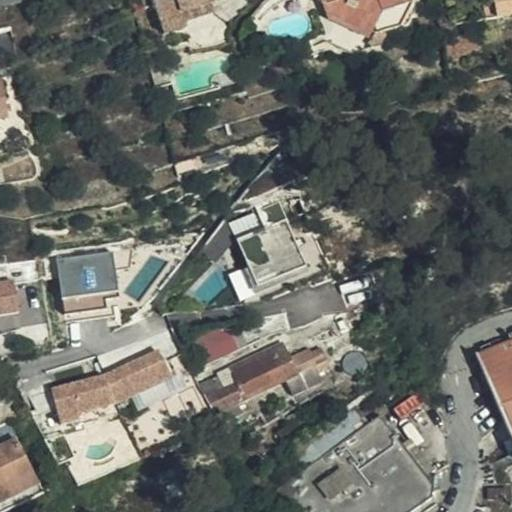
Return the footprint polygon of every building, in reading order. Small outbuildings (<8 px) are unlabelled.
[(151,0),(152,4),(161,30),(184,23),(182,18),(179,9),(205,0),(151,0)] [(207,0),(205,0),(179,9),(182,18),(210,9),(207,0)] [(373,25),(375,32),(376,35),(383,33),(400,28),(381,17),(382,14),(413,5),(415,0),(314,0),(328,6),(332,19),(356,31),(373,25)] [(511,3),(495,6),(498,19),(511,16),(511,3)] [(400,28),(413,5),(382,14),(381,17),(400,28)] [(376,35),(375,32),(367,47),(373,51),(381,48),(387,36),(383,33),(376,35)] [(241,299),(328,267),(314,228),(288,238),(275,203),(231,219),(249,266),(231,273),(241,299)] [(120,295),(114,251),(59,258),(66,313),(108,307),(107,297),(120,295)] [(0,316),(21,313),(16,281),(0,283),(0,316)] [(339,283),(286,294),(292,321),(345,311),(339,283)] [(232,332),(205,345),(212,360),(239,347),(232,332)] [(511,338),(477,353),(511,438),(511,338)] [(294,397),(325,383),(317,367),(328,362),(322,349),(312,354),(309,349),(291,358),(284,344),(218,375),(224,388),(207,396),(215,413),(286,381),(294,397)] [(166,350),(160,353),(172,379),(131,398),(135,407),(183,385),(166,350)] [(160,353),(106,378),(116,405),(131,398),(172,379),(160,353)] [(218,375),(201,382),(207,396),(224,388),(218,375)] [(116,405),(106,378),(54,397),(66,429),(78,424),(76,420),(116,405)] [(120,414),(116,405),(76,420),(78,424),(66,429),(68,433),(120,414)] [(434,489),(381,415),(278,490),(293,511),(416,511),(432,501),(434,489)] [(0,504),(40,484),(19,441),(0,449),(0,504)] [(40,484),(0,504),(0,511),(12,511),(46,496),(40,484)]
